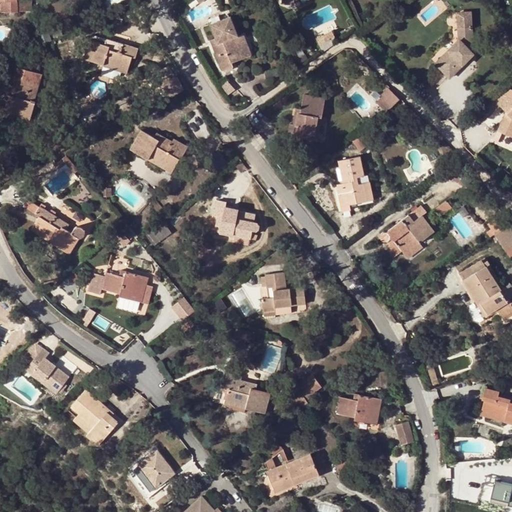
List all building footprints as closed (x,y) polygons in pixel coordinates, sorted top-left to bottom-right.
[(12,0),(12,11),(24,11),(25,10),(23,0),(12,0)] [(231,17),(210,24),(215,38),(217,42),(214,43),(218,55),(216,56),(222,70),(235,66),(234,62),(232,57),(239,54),(233,38),(237,36),(231,17)] [(458,42),(459,41),(469,50),(473,45),(472,27),(458,28),(458,42)] [(332,31),(317,38),(320,44),(335,38),(332,31)] [(234,62),(245,57),(237,36),(233,38),(239,54),(232,57),(234,62)] [(210,40),(216,56),(218,55),(214,43),(217,42),(215,38),(210,40)] [(106,39),(105,45),(104,46),(109,48),(110,45),(122,49),(123,45),(106,39)] [(105,45),(90,40),(84,59),(103,65),(104,65),(105,61),(123,67),(126,58),(132,60),(133,61),(137,47),(124,43),(123,45),(122,49),(110,45),(109,48),(104,46),(105,45)] [(469,50),(459,41),(458,42),(436,64),(449,77),(472,54),(469,50)] [(290,54),(287,56),(293,68),(297,66),(290,54)] [(121,71),(127,73),(132,60),(126,58),(123,67),(105,61),(104,65),(121,71)] [(104,65),(103,65),(101,75),(112,78),(114,79),(116,78),(118,77),(120,76),(121,71),(104,65)] [(277,70),(265,71),(266,78),(278,76),(277,70)] [(24,81),(14,78),(9,95),(12,96),(11,99),(8,99),(5,108),(0,106),(0,116),(13,120),(15,116),(16,111),(29,115),(34,100),(31,100),(35,84),(39,85),(41,86),(43,79),(25,74),(24,81)] [(177,77),(161,86),(167,98),(183,89),(177,77)] [(228,82),(220,88),(227,95),(235,89),(228,82)] [(15,116),(30,121),(36,101),(35,100),(39,85),(35,84),(31,100),(34,100),(29,115),(16,111),(15,116)] [(400,100),(388,87),(381,95),(382,96),(376,102),(386,113),(400,100)] [(500,106),(505,112),(507,114),(504,121),(502,120),(498,131),(511,136),(511,94),(508,98),(503,92),(487,105),(493,111),(500,106)] [(325,98),(303,95),(301,110),(303,110),(303,114),(298,114),(296,125),(292,124),(289,124),(286,140),(302,142),(303,139),(303,134),(315,136),(318,117),(321,118),(325,98)] [(303,110),(301,110),(295,109),(292,124),(296,125),(298,114),(303,114),(303,110)] [(303,139),(317,142),(321,118),(318,117),(315,136),(303,134),(303,139)] [(154,137),(141,129),(130,149),(148,160),(150,157),(168,167),(173,157),(179,160),(180,160),(187,148),(173,140),(172,141),(170,145),(160,139),(158,141),(153,138),(154,137)] [(157,132),(154,137),(153,138),(158,141),(160,139),(170,145),(172,141),(157,132)] [(55,165),(58,169),(66,163),(74,173),(78,169),(66,156),(55,165)] [(337,193),(341,210),(341,211),(350,209),(349,205),(367,201),(364,183),(359,184),(357,177),(362,176),(363,176),(359,156),(338,160),(340,171),(343,170),(345,179),(347,179),(347,182),(342,183),(336,184),(338,193),(337,193)] [(148,160),(171,173),(179,160),(173,157),(168,167),(150,157),(148,160)] [(247,168),(242,161),(236,166),(241,173),(247,168)] [(369,182),(364,183),(367,201),(372,200),(369,182)] [(226,202),(217,200),(214,215),(217,216),(222,217),(220,231),(235,234),(235,232),(251,235),(250,239),(256,240),(258,235),(252,234),(253,230),(256,231),(259,229),(259,226),(258,223),(254,222),(256,214),(239,210),(225,206),(226,202)] [(446,200),(435,209),(441,217),(452,208),(446,200)] [(36,213),(36,214),(39,216),(31,230),(36,234),(38,231),(53,240),(51,243),(69,254),(79,238),(81,238),(83,237),(84,236),(85,235),(85,233),(84,230),(82,228),(81,227),(78,227),(76,227),(74,228),(73,230),(72,233),(66,229),(62,227),(64,224),(54,217),(56,215),(40,205),(39,206),(31,201),(27,208),(36,213)] [(425,212),(420,205),(385,232),(384,232),(382,233),(381,234),(380,236),(380,238),(382,240),(384,241),(385,242),(389,239),(392,237),(395,241),(392,243),(389,245),(389,246),(388,247),(388,249),(394,257),(402,251),(407,258),(422,247),(419,242),(433,232),(421,216),(425,212)] [(496,234),(510,225),(503,213),(487,224),(494,235),(496,234)] [(62,227),(66,229),(69,224),(56,215),(54,217),(64,224),(62,227)] [(222,217),(217,216),(214,233),(234,238),(235,236),(250,239),(251,235),(235,232),(235,234),(220,231),(222,217)] [(161,224),(147,235),(154,245),(169,235),(161,224)] [(511,234),(511,227),(510,225),(496,234),(500,241),(509,235),(511,234)] [(38,231),(36,234),(51,243),(53,240),(38,231)] [(121,232),(114,237),(124,247),(130,241),(121,232)] [(511,234),(509,235),(500,241),(506,253),(511,248),(511,234)] [(459,273),(463,280),(475,300),(473,302),(474,303),(484,319),(497,312),(501,317),(511,310),(511,303),(510,299),(511,298),(511,294),(507,285),(503,287),(489,264),(485,266),(483,262),(481,260),(459,273)] [(120,275),(106,271),(101,288),(120,294),(121,292),(139,297),(142,284),(147,286),(149,277),(126,271),(125,277),(120,275)] [(284,272),(266,274),(266,276),(266,281),(266,286),(266,287),(272,286),(273,297),(262,298),(263,312),(275,310),(275,307),(291,305),(306,304),(304,287),(286,288),(284,272)] [(475,300),(463,280),(460,281),(473,302),(475,300)] [(119,296),(141,302),(142,302),(147,286),(142,284),(139,297),(121,292),(120,294),(119,296)] [(184,297),(171,307),(181,321),(195,310),(184,297)] [(484,319),(474,303),(469,306),(469,312),(474,321),(479,322),(484,319)] [(291,305),(275,307),(275,310),(276,315),(291,313),(291,305)] [(275,310),(263,312),(264,317),(266,319),(274,318),(276,316),(276,315),(275,310)] [(503,320),(511,314),(511,310),(501,317),(503,320)] [(192,318),(182,324),(186,331),(196,325),(192,318)] [(248,331),(236,328),(232,343),(244,346),(248,331)] [(39,353),(49,361),(51,359),(47,356),(49,354),(42,349),(39,353)] [(75,363),(70,360),(73,356),(66,352),(58,363),(69,371),(75,363)] [(56,393),(69,377),(49,361),(39,353),(26,369),(32,373),(42,382),(56,393)] [(433,366),(428,368),(432,380),(437,378),(433,366)] [(42,382),(32,373),(28,378),(38,387),(42,382)] [(270,393),(256,389),(255,393),(251,391),(252,386),(240,383),(241,380),(242,377),(227,373),(223,388),(227,389),(225,400),(247,405),(246,409),(265,413),(270,393)] [(307,399),(322,387),(313,376),(299,388),(307,399)] [(255,393),(256,389),(257,384),(241,380),(240,383),(252,386),(251,391),(255,393)] [(499,391),(484,387),(481,399),(484,399),(488,400),(485,412),(504,417),(503,421),(511,423),(511,401),(510,401),(510,400),(498,396),(499,391)] [(297,388),(291,392),(299,404),(305,399),(297,388)] [(87,435),(99,446),(119,422),(112,415),(99,405),(101,402),(86,389),(68,410),(76,417),(91,430),(88,433),(87,435)] [(511,394),(499,391),(498,396),(510,400),(510,401),(511,401),(511,394)] [(299,404),(291,392),(288,394),(297,405),(299,404)] [(352,399),(340,397),(336,414),(355,417),(373,421),(376,407),(380,408),(382,399),(359,395),(358,400),(352,399)] [(484,399),(480,415),(503,421),(504,417),(485,412),(488,400),(484,399)] [(225,400),(223,407),(245,412),(246,409),(247,405),(225,400)] [(114,413),(101,402),(99,405),(112,415),(114,413)] [(354,420),(376,424),(380,408),(376,407),(373,421),(355,417),(354,420)] [(73,420),(88,433),(91,430),(76,417),(73,420)] [(408,421),(395,425),(401,445),(414,441),(408,421)] [(157,451),(139,465),(141,468),(154,484),(156,487),(174,472),(157,451)] [(317,475),(310,454),(280,466),(270,469),(267,470),(273,488),(293,481),(294,484),(317,475)] [(351,458),(345,454),(337,464),(343,469),(351,458)] [(267,461),(270,469),(280,466),(275,455),(267,461)] [(141,468),(136,471),(149,488),(154,484),(141,468)] [(511,506),(511,488),(511,486),(500,484),(502,479),(486,475),(484,484),(486,485),(490,486),(488,497),(508,502),(507,505),(511,506)] [(511,481),(502,479),(500,484),(511,486),(511,488),(511,481)] [(273,488),(275,491),(294,484),(293,481),(273,488)] [(486,485),(483,500),(507,505),(508,502),(488,497),(490,486),(486,485)] [(215,511),(202,496),(183,511),(215,511)]
